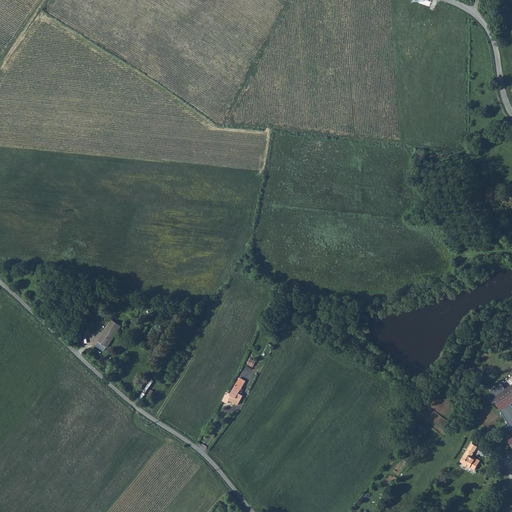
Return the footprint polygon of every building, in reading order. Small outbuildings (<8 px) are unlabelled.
[(112,320),(98,341),(107,347),(121,326),(112,320)] [(251,357),(248,363),(253,366),(257,360),(251,357)] [(227,392),(223,400),(228,403),(230,401),(238,405),(243,395),(239,393),(246,381),(240,378),(231,394),(227,392)] [(511,403),(511,384),(493,398),(502,411),(511,403)] [(511,403),(502,411),(511,428),(511,403)] [(419,424),(415,429),(423,435),(427,430),(419,424)] [(471,467),(471,468),(475,460),(472,457),(473,455),(478,447),(472,443),(460,461),(465,464),(463,465),(469,469),(471,467)] [(475,460),(471,468),(475,470),(481,460),(477,457),(475,460)]
